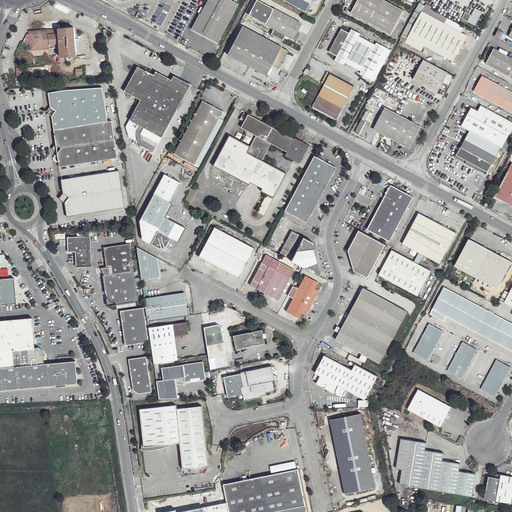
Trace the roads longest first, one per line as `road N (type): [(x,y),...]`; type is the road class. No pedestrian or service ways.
road 1 (tertiary): [(133,511),(115,389),(43,250)]
road 2 (unclassified): [(277,105),(94,7)]
road 3 (unclassified): [(506,0),(412,176)]
road 4 (unclassified): [(306,335),(337,287),(332,220),(368,154)]
road 5 (unclassified): [(190,274),(203,290),(306,335)]
